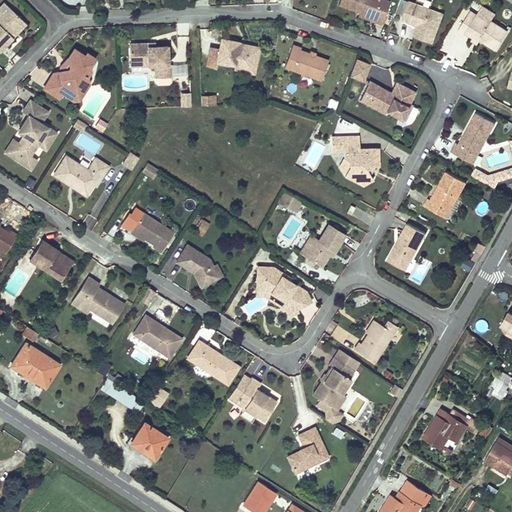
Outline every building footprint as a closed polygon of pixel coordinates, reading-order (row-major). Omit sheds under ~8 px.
[(380,0),(339,0),(338,4),(359,11),(374,17),(372,20),(382,24),(387,11),(378,8),(380,0)] [(390,1),(386,0),(380,0),(378,8),(387,11),(390,1)] [(404,14),(409,1),(405,0),(400,0),(396,11),(404,14)] [(443,14),(409,1),(404,14),(402,20),(410,23),(411,21),(418,23),(417,26),(413,36),(432,43),(443,14)] [(495,14),(476,2),(470,11),(490,23),(491,21),(495,14)] [(24,21),(10,7),(0,17),(0,50),(13,37),(10,35),(24,21)] [(374,17),(359,11),(358,15),(372,20),(374,17)] [(490,23),(470,11),(457,31),(464,35),(466,33),(479,41),(480,40),(496,50),(507,31),(491,21),(490,23)] [(26,23),(24,21),(10,35),(13,37),(26,23)] [(259,47),(239,43),(240,42),(221,38),(216,62),(234,65),(233,69),(254,74),(259,47)] [(167,45),(155,46),(148,46),(148,43),(129,43),(130,59),(148,59),(148,65),(155,65),(155,77),(171,77),(171,64),(168,64),(167,45)] [(309,53),(292,47),(284,66),(321,79),(328,60),(311,54),(309,53)] [(95,57),(87,53),(85,55),(74,48),(69,57),(70,64),(73,66),(69,72),(67,70),(60,72),(53,73),(44,88),(59,97),(62,92),(64,89),(67,88),(75,94),(81,85),(89,83),(87,76),(91,70),(90,65),(95,57)] [(70,64),(69,57),(60,66),(60,72),(67,70),(69,72),(73,66),(70,64)] [(370,63),(357,58),(350,76),(364,81),(370,63)] [(388,98),(390,95),(379,89),(380,86),(370,80),(360,100),(385,114),(387,111),(399,118),(407,103),(410,105),(411,103),(417,92),(408,87),(406,89),(400,85),(391,100),(388,98)] [(408,87),(398,81),(392,92),(380,86),(379,89),(390,95),(388,98),(391,100),(400,85),(406,89),(408,87)] [(89,83),(81,85),(75,94),(67,88),(64,89),(62,92),(73,99),(79,98),(89,83)] [(191,106),(190,92),(181,93),(181,106),(191,106)] [(212,105),(211,95),(201,96),(202,105),(212,105)] [(24,134),(19,142),(15,148),(22,153),(18,160),(31,168),(37,159),(31,155),(38,143),(46,149),(57,132),(41,122),(48,111),(30,99),(22,111),(28,115),(23,123),(29,127),(24,134)] [(405,121),(414,105),(411,103),(410,105),(407,103),(399,118),(405,121)] [(495,123),(476,112),(467,130),(470,132),(469,135),(465,133),(459,144),(456,142),(451,151),(468,160),(472,152),(478,154),(495,123)] [(82,131),(86,123),(77,118),(73,126),(82,131)] [(107,124),(100,119),(95,126),(102,131),(107,124)] [(29,127),(23,123),(18,131),(24,134),(29,127)] [(94,155),(101,145),(81,132),(74,141),(94,155)] [(344,149),(343,136),(335,136),(335,150),(344,149)] [(369,166),(374,166),(378,166),(378,148),(359,148),(359,136),(343,136),(344,149),(344,158),(349,160),(349,166),(344,175),(363,185),(373,178),(370,174),(367,169),(369,166)] [(15,148),(19,142),(13,138),(5,152),(18,160),(22,153),(15,148)] [(139,157),(131,152),(124,163),(131,169),(139,157)] [(478,154),(472,152),(468,160),(473,163),(478,154)] [(109,166),(95,157),(87,169),(66,155),(53,174),(70,184),(71,182),(88,193),(98,177),(101,178),(109,166)] [(349,166),(349,160),(344,158),(339,166),(344,175),(349,166)] [(158,169),(147,162),(142,171),(152,177),(158,169)] [(493,174),(481,167),(479,172),(495,181),(493,174)] [(511,167),(493,174),(495,181),(511,175),(511,167)] [(466,181),(447,170),(438,187),(440,188),(438,191),(436,190),(431,200),(428,198),(424,206),(440,214),(444,207),(450,211),(466,181)] [(35,181),(29,177),(25,183),(31,187),(35,181)] [(88,193),(71,182),(70,184),(86,195),(88,193)] [(302,201),(284,192),(279,201),(297,210),(302,201)] [(355,207),(351,205),(347,212),(351,214),(355,207)] [(450,211),(444,207),(440,214),(446,218),(450,211)] [(174,232),(143,212),(132,230),(137,233),(145,238),(155,245),(154,247),(161,252),(174,232)] [(209,224),(202,220),(195,231),(201,235),(209,224)] [(426,232),(408,223),(399,239),(402,241),(400,245),(397,243),(387,260),(401,268),(408,256),(412,258),(426,232)] [(322,266),(329,254),(332,249),(335,251),(345,234),(329,224),(319,240),(316,238),(305,256),(322,266)] [(9,232),(0,226),(0,249),(6,253),(18,235),(10,230),(9,232)] [(137,233),(132,230),(131,232),(143,240),(145,238),(137,233)] [(316,238),(311,235),(300,252),(305,256),(316,238)] [(72,263),(56,253),(58,251),(58,250),(42,239),(29,259),(61,280),(72,263)] [(209,258),(187,244),(176,261),(191,271),(193,268),(196,270),(194,273),(201,287),(219,277),(213,266),(209,258)] [(73,261),(58,251),(56,253),(72,263),(73,261)] [(405,270),(412,258),(408,256),(401,268),(405,270)] [(462,266),(469,270),(474,262),(467,258),(462,266)] [(223,275),(217,264),(213,266),(219,277),(223,275)] [(258,266),(257,290),(269,290),(288,302),(291,298),(292,300),(297,309),(311,301),(306,290),(282,275),(283,273),(273,267),(258,266)] [(101,292),(96,289),(98,286),(99,284),(88,276),(71,302),(79,307),(82,303),(90,309),(112,323),(124,304),(103,290),(101,292)] [(155,291),(148,286),(139,299),(147,304),(155,291)] [(288,302),(269,290),(257,290),(256,295),(264,295),(285,309),(290,316),(299,311),(297,309),(292,300),(291,298),(288,302)] [(90,309),(82,303),(79,307),(87,313),(90,309)] [(511,313),(508,312),(501,324),(508,329),(511,330),(511,313)] [(164,326),(145,314),(133,333),(140,338),(138,342),(139,345),(150,352),(153,351),(155,347),(170,356),(182,337),(167,328),(167,329),(163,327),(164,326)] [(375,321),(373,320),(366,331),(368,333),(375,321)] [(393,332),(385,327),(376,321),(375,321),(368,333),(361,344),(359,342),(355,349),(374,362),(393,332)] [(397,326),(389,321),(385,327),(393,332),(397,326)] [(38,333),(27,326),(22,332),(33,340),(38,333)] [(58,333),(54,326),(47,330),(51,336),(58,333)] [(222,357),(206,347),(208,345),(199,340),(187,357),(228,383),(239,366),(223,355),(222,357)] [(60,364),(26,342),(11,365),(20,371),(22,367),(47,383),(60,364)] [(223,355),(208,345),(206,347),(222,357),(223,355)] [(354,370),(334,357),(329,365),(331,366),(326,374),(328,376),(324,381),(322,380),(313,394),(330,406),(339,392),(342,393),(351,379),(349,377),(354,370)] [(111,365),(103,360),(97,369),(106,374),(111,365)] [(47,383),(22,367),(20,371),(45,387),(47,383)] [(511,372),(502,367),(500,369),(511,376),(511,372)] [(511,380),(511,376),(500,369),(486,392),(491,395),(492,392),(501,398),(511,380)] [(139,397),(108,377),(102,388),(132,407),(139,397)] [(267,397),(264,395),(265,393),(257,388),(261,382),(251,377),(235,402),(264,421),(277,401),(268,395),(267,397)] [(403,389),(396,385),(391,392),(398,397),(403,389)] [(167,393),(159,387),(153,397),(161,402),(167,393)] [(345,395),(342,393),(339,392),(330,406),(336,410),(345,395)] [(145,401),(139,397),(132,407),(138,411),(145,401)] [(161,402),(153,397),(149,403),(157,409),(161,402)] [(442,447),(444,445),(450,435),(458,440),(466,427),(474,432),(480,422),(468,414),(466,417),(452,408),(449,414),(445,411),(441,417),(438,415),(424,436),(442,447)] [(144,421),(134,438),(131,442),(155,457),(157,453),(168,436),(144,421)] [(499,422),(498,424),(508,431),(510,428),(499,422)] [(481,435),(488,437),(491,426),(484,424),(481,435)] [(199,436),(182,425),(179,428),(196,439),(199,436)] [(342,437),(345,431),(335,426),(332,432),(342,437)] [(298,434),(304,446),(305,449),(301,451),(301,450),(287,456),(295,472),(328,457),(314,427),(298,434)] [(131,442),(134,438),(131,436),(126,443),(156,462),(160,455),(157,453),(155,457),(131,442)] [(511,445),(499,437),(496,441),(511,451),(511,445)] [(511,451),(496,441),(485,459),(508,473),(510,471),(511,472),(511,451)] [(460,481),(454,478),(450,483),(456,487),(460,481)] [(416,511),(422,503),(428,493),(408,480),(400,492),(400,491),(396,498),(391,495),(380,511),(416,511)] [(263,511),(276,492),(258,481),(244,504),(256,511),(263,511)] [(432,495),(428,493),(422,503),(426,505),(432,495)]
